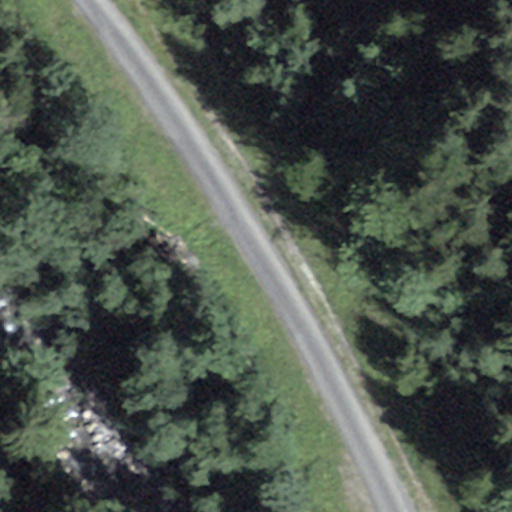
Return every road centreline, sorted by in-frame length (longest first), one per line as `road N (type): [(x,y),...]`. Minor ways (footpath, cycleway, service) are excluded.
road 1 (unclassified): [(257,241),(396,511)]
road 2 (unclassified): [(257,241),(87,0)]
